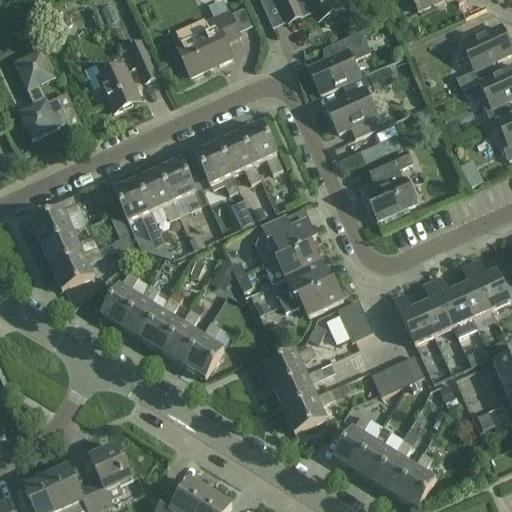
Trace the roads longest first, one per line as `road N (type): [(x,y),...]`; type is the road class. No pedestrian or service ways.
road 1 (residential): [(511,209),(390,266),(373,266),(293,96),(279,85),(0,205)]
road 2 (residential): [(327,511),(94,364)]
road 3 (residential): [(0,462),(58,428),(94,364)]
